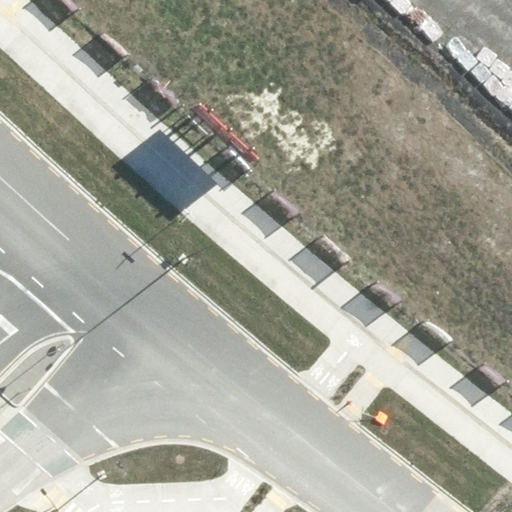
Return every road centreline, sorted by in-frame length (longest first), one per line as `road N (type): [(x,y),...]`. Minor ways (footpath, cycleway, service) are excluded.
road 1 (tertiary): [(395,511),(165,332)]
road 2 (tertiary): [(165,332),(0,473)]
road 3 (tertiary): [(165,332),(53,236)]
